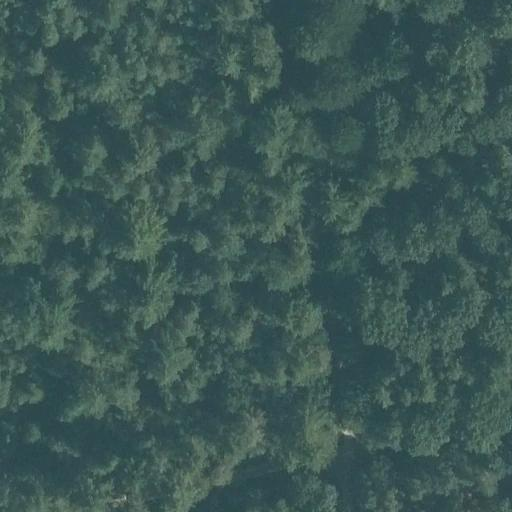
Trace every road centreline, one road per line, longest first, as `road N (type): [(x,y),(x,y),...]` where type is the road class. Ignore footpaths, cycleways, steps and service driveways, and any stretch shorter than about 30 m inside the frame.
road 1 (track): [(276,0),(351,451),(511,405)]
road 2 (track): [(99,511),(351,451),(348,511)]
